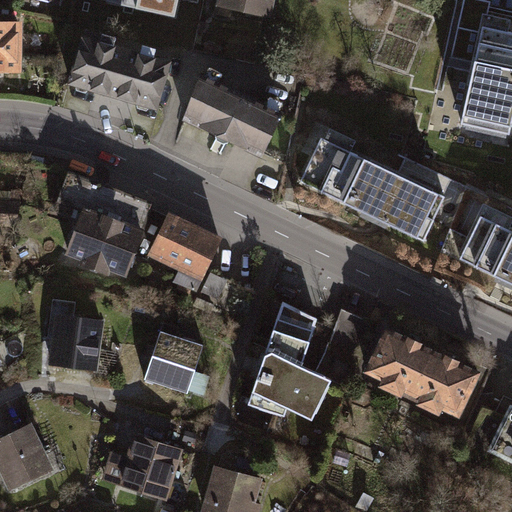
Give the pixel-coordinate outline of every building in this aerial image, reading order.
[(87,0),(85,16),(181,34),(187,0),(87,0)] [(274,0),(215,0),(215,2),(271,14),(274,0)] [(21,15),(0,15),(0,66),(21,67),(21,15)] [(511,121),(511,23),(484,17),(462,117),(511,128),(511,121)] [(171,55),(80,28),(65,79),(156,105),(171,55)] [(281,107),(199,70),(179,113),(262,151),(281,107)] [(331,127),(305,180),(393,225),(425,239),(436,215),(446,191),(354,149),(359,139),(331,127)] [(150,206),(153,199),(68,168),(57,199),(80,208),(64,251),(80,257),(78,262),(108,272),(110,268),(126,273),(133,254),(150,206)] [(20,200),(0,199),(0,225),(16,226),(20,200)] [(223,232),(168,206),(165,212),(150,206),(133,254),(147,259),(150,253),(202,277),(223,232)] [(444,248),(461,255),(480,210),(475,208),(467,229),(454,224),(444,248)] [(511,223),(483,210),(462,255),(511,278),(511,223)] [(228,278),(210,270),(201,291),(219,299),(228,278)] [(75,301),(53,298),(48,335),(52,336),(48,364),(97,371),(105,317),(74,313),(75,301)] [(319,314),(282,298),(247,404),(284,416),(287,406),(313,419),(333,373),(302,358),(319,314)] [(377,323),(342,307),(330,341),(362,357),(377,323)] [(408,331),(386,321),(363,369),(380,377),(378,381),(401,392),(404,387),(419,395),(417,399),(440,409),(442,405),(460,414),(483,367),(462,357),(463,355),(446,347),(445,349),(423,339),(424,337),(409,329),(408,331)] [(204,342),(160,327),(144,375),(188,390),(204,342)] [(511,400),(488,450),(511,461),(511,400)] [(30,420),(0,434),(0,461),(12,487),(53,467),(30,420)] [(127,454),(111,449),(101,479),(168,500),(185,447),(134,431),(127,454)] [(263,476),(214,462),(199,511),(200,511),(260,511),(263,503),(256,501),(263,476)]
